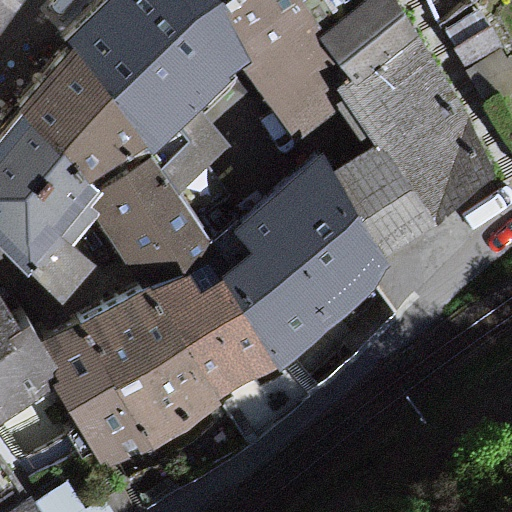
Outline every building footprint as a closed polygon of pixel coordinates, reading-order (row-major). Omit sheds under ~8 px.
[(0,0),(0,27),(20,0),(0,0)] [(100,0),(63,38),(70,44),(144,142),(151,147),(248,64),(252,61),(218,0),(100,0)] [(323,24),(298,0),(218,0),(252,61),(248,64),(297,132),(338,106),(333,98),(340,92),(334,81),(345,73),(313,31),(323,24)] [(416,29),(394,0),(354,0),(323,24),(313,31),(345,73),(349,79),(416,29)] [(369,127),(375,138),(434,222),(491,170),(416,29),(349,79),(345,73),(334,81),(340,92),(333,98),(338,106),(350,121),(359,132),(369,127)] [(17,111),(69,155),(91,175),(144,142),(70,44),(63,52),(17,111)] [(88,202),(76,192),(91,175),(69,155),(17,111),(0,131),(0,237),(18,256),(51,221),(62,231),(88,202)] [(375,138),(334,166),(384,256),(434,222),(375,138)] [(238,219),(258,247),(227,269),(218,275),(271,366),(389,263),(384,256),(334,166),(322,149),(270,192),(238,219)] [(198,287),(218,275),(227,269),(154,160),(94,198),(109,226),(137,276),(165,262),(173,275),(186,267),(198,287)] [(198,287),(186,267),(173,275),(166,279),(151,288),(214,398),(271,366),(218,275),(198,287)] [(140,282),(106,301),(80,315),(149,435),(214,398),(151,288),(146,279),(140,282)] [(0,295),(0,345),(10,339),(2,328),(15,319),(0,295)] [(2,328),(10,339),(0,345),(0,412),(9,407),(51,378),(45,364),(53,359),(41,337),(22,315),(15,319),(2,328)] [(100,464),(149,435),(80,315),(43,335),(41,337),(53,359),(45,364),(51,378),(100,464)] [(0,511),(36,511),(0,464),(0,511)]
